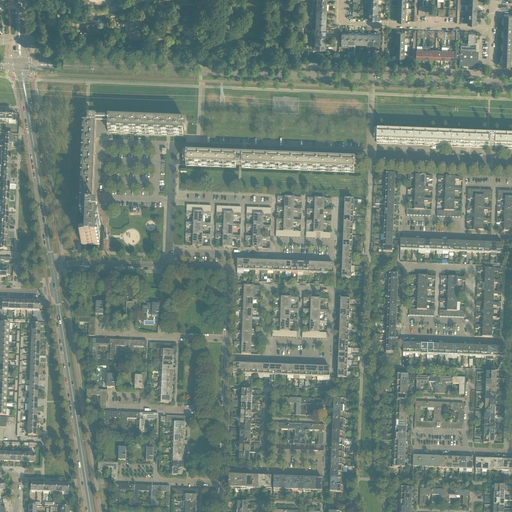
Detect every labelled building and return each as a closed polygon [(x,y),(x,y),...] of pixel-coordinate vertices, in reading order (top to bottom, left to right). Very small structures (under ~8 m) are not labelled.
[(475,43),(475,38),(476,32),(469,32),(468,37),(468,39),(466,39),(464,41),(464,43),(475,43)] [(475,50),(461,49),(456,49),(455,58),(460,59),(460,63),(477,64),(478,50),(475,50)] [(12,113),(5,113),(5,122),(8,122),(8,121),(16,121),(16,114),(12,114),(12,113)] [(98,221),(99,216),(99,214),(92,214),(94,167),(96,127),(96,120),(88,120),(88,127),(84,126),(80,213),(88,214),(87,242),(81,241),(81,245),(99,246),(100,221),(98,221)] [(183,132),(186,132),(186,124),(108,121),(108,132),(183,135),(183,132)] [(377,140),(377,143),(511,148),(511,137),(489,136),(437,134),(374,132),(374,139),(377,140)] [(357,161),(183,154),(183,161),(186,161),(186,166),(235,168),(235,167),(241,167),(241,168),(354,173),(354,168),(357,168),(357,161)] [(415,187),(420,187),(420,176),(408,176),(408,180),(411,180),(411,179),(415,179),(415,187)] [(420,176),(420,187),(425,188),(426,188),(427,179),(429,179),(429,181),(432,181),(433,177),(420,176)] [(445,188),(450,189),(450,177),(438,177),(438,181),(441,181),(441,180),(446,180),(445,188)] [(450,189),(455,189),(455,180),(459,180),(459,182),(463,182),(463,178),(450,177),(450,189)] [(415,198),(419,199),(420,187),(415,187),(408,187),(407,191),(411,191),(411,190),(415,190),(415,198)] [(419,199),(424,199),(425,190),(429,191),(429,192),(432,192),(432,188),(425,188),(420,187),(419,199)] [(445,200),(450,200),(450,189),(445,188),(442,188),(438,188),(438,192),(441,192),(441,191),(445,191),(445,200)] [(450,200),(454,200),(455,192),(459,192),(459,193),(462,193),(462,189),(455,189),(450,189),(450,200)] [(475,199),(474,208),(479,208),(480,196),(477,196),(474,196),(471,196),(467,196),(467,200),(470,200),(470,199),(475,199)] [(480,196),(479,208),(484,208),(484,199),(489,200),(489,201),(492,201),(492,197),(489,197),(486,196),(483,196),(480,196)] [(284,209),(289,209),(289,198),(277,197),(277,201),(280,202),(280,200),(285,200),(284,209)] [(505,200),(504,209),(509,209),(510,197),(507,197),(504,197),(501,197),(498,197),(497,201),(501,201),(501,200),(505,200)] [(289,209),(294,209),(294,201),(299,201),(298,202),(302,202),(302,198),(289,198),(289,209)] [(314,210),(319,210),(320,199),(307,198),(307,203),(310,203),(310,201),(315,202),(314,210)] [(416,210),(419,210),(419,199),(415,198),(407,198),(407,202),(410,202),(410,201),(414,201),(414,210),(416,210)] [(319,210),(324,210),(324,202),(329,202),(328,203),(332,204),(332,200),(320,199),(319,210)] [(419,210),(422,210),(424,211),(424,210),(424,202),(428,202),(428,203),(432,203),(432,199),(424,199),(419,199),(419,210)] [(446,211),(449,212),(450,200),(445,200),(437,199),(437,203),(440,204),(440,202),(445,202),(444,211),(446,211)] [(449,212),(452,212),(454,212),(454,203),(458,203),(458,204),(462,204),(462,200),(454,200),(450,200),(449,212)] [(474,210),(474,219),(479,219),(479,208),(474,208),(467,207),(467,211),(470,212),(470,210),(474,210)] [(284,220),(289,220),(289,209),(284,209),(277,208),(277,213),(280,213),(280,211),(284,212),(284,220)] [(479,208),(479,219),(484,219),(484,211),(488,211),(488,212),(491,212),(492,208),(484,208),(479,208)] [(504,212),(504,220),(509,220),(509,209),(504,209),(497,208),(497,213),(500,213),(500,211),(504,212)] [(289,220),(293,220),(294,212),(298,212),(298,214),(301,214),(301,210),(294,209),(289,209),(289,220)] [(314,221),(319,221),(319,210),(314,210),(307,210),(307,214),(310,214),(310,213),(314,213),(314,221)] [(319,221),(323,222),(324,213),(328,213),(328,215),(331,215),(331,211),(324,210),(319,210),(319,221)] [(194,215),(193,223),(198,223),(199,212),(196,212),(192,212),(189,212),(186,212),(186,216),(189,216),(189,215),(194,215)] [(199,212),(198,223),(203,224),(203,215),(208,215),(208,217),(211,217),(211,213),(208,213),(205,213),(202,212),(199,212)] [(224,216),(223,224),(228,225),(229,214),(226,214),(222,213),(219,213),(216,213),(216,217),(219,217),(219,216),(224,216)] [(229,214),(228,225),(233,225),(233,216),(238,216),(238,218),(241,218),(241,214),(238,214),(235,214),(232,214),(229,214)] [(254,217),(254,226),(258,226),(259,215),(256,215),(253,214),(250,214),(246,214),(246,218),(249,218),(250,217),(254,217)] [(259,215),(258,226),(263,226),(263,217),(268,218),(268,219),(271,219),(271,215),(268,215),(265,215),(262,215),(259,215)] [(473,230),(478,231),(479,219),(474,219),(467,219),(466,223),(469,223),(470,222),(474,222),(473,230)] [(479,219),(478,231),(483,231),(483,222),(488,222),(488,224),(491,224),(491,220),(484,219),(479,219)] [(285,232),(288,232),(289,220),(284,220),(276,220),(276,224),(279,224),(279,223),(284,223),(283,232),(285,232)] [(288,232),(291,232),(293,232),(293,223),(298,223),(298,225),(301,225),(301,221),(293,220),(289,220),(288,232)] [(503,232),(508,232),(509,220),(504,220),(497,220),(496,224),(500,224),(500,223),(504,223),(503,232)] [(315,233),(318,233),(319,221),(314,221),(306,221),(306,225),(309,225),(309,224),(314,224),(313,233),(315,233)] [(318,233),(321,233),(323,233),(323,225),(328,225),(328,226),(331,226),(331,222),(323,222),(319,221),(318,233)] [(193,226),(193,234),(198,235),(198,223),(193,223),(186,223),(186,227),(189,227),(189,226),(193,226)] [(198,223),(198,235),(203,235),(203,227),(207,227),(207,228),(210,228),(210,224),(203,224),(198,223)] [(223,227),(223,236),(228,236),(228,225),(223,224),(216,224),(216,228),(219,228),(219,227),(223,227)] [(228,225),(228,236),(232,236),(233,236),(233,228),(237,228),(237,229),(240,229),(240,225),(233,225),(228,225)] [(253,228),(253,237),(258,237),(258,226),(254,226),(246,225),(246,229),(249,230),(249,228),(253,228)] [(258,226),(258,237),(263,237),(263,229),(267,229),(267,230),(270,230),(271,226),(263,226),(258,226)] [(192,246),(197,246),(198,235),(193,234),(191,234),(188,234),(185,234),(185,238),(188,238),(188,237),(193,237),(192,246)] [(198,235),(197,246),(202,246),(202,238),(207,238),(207,239),(210,239),(210,235),(203,235),(198,235)] [(222,247),(227,247),(228,236),(223,236),(215,235),(215,240),(218,240),(219,238),(223,239),(222,247)] [(228,236),(227,247),(232,248),(232,239),(237,239),(237,240),(240,241),(240,236),(233,236),(232,236),(228,236)] [(253,248),(257,249),(258,237),(253,237),(246,237),(245,241),(249,241),(249,240),(253,240),(253,248)] [(258,237),(257,249),(262,249),(263,240),(267,240),(267,242),(270,242),(270,238),(263,237),(258,237)] [(486,271),(485,280),(489,280),(490,269),(478,268),(477,273),(481,273),(481,271),(486,271)] [(490,269),(489,280),(493,280),(494,272),(499,272),(499,273),(502,274),(502,269),(490,269)] [(419,287),(423,287),(423,276),(411,276),(411,280),(414,280),(414,279),(419,279),(419,287)] [(423,287),(427,288),(427,279),(432,279),(432,281),(435,281),(436,277),(423,276),(423,287)] [(449,288),(453,289),(453,277),(441,277),(441,281),(444,281),(444,280),(449,280),(449,288)] [(453,289),(457,289),(457,280),(462,280),(462,282),(465,282),(465,278),(453,277),(453,289)] [(485,283),(485,291),(489,291),(489,280),(485,280),(477,280),(477,284),(480,284),(480,283),(485,283)] [(489,280),(489,291),(493,292),(493,283),(498,283),(498,285),(502,285),(502,281),(493,280),(489,280)] [(244,289),(244,298),(248,298),(249,287),(237,286),(236,290),(240,290),(240,289),(244,289)] [(249,287),(248,298),(253,298),(254,290),(258,290),(258,291),(261,291),(261,287),(249,287)] [(419,298),(422,299),(423,287),(419,287),(411,287),(410,291),(414,291),(414,290),(419,290),(419,298)] [(422,299),(426,299),(427,290),(432,291),(432,292),(435,292),(435,288),(427,288),(423,287),(422,299)] [(96,302),(96,315),(103,315),(103,309),(106,309),(106,302),(107,300),(107,295),(107,288),(102,288),(101,288),(100,293),(101,293),(102,293),(103,294),(103,295),(103,300),(103,302),(103,303),(96,302)] [(448,300),(452,300),(453,289),(449,288),(441,288),(440,292),(443,292),(444,291),(449,291),(448,300)] [(452,300),(456,300),(457,292),(462,292),(462,293),(465,293),(465,289),(457,289),(453,289),(452,300)] [(485,294),(485,303),(489,303),(489,291),(485,291),(477,291),(477,295),(480,295),(480,294),(485,294)] [(489,291),(489,303),(493,303),(493,295),(498,295),(498,296),(501,296),(501,292),(498,292),(493,292),(489,291)] [(243,301),(243,309),(248,309),(248,298),(244,298),(236,297),(236,302),(239,302),(239,300),(243,301)] [(282,309),(286,309),(286,298),(274,297),(274,301),(277,302),(277,300),(282,300),(282,309)] [(248,298),(248,309),(253,309),(253,301),(257,301),(257,302),(261,302),(261,298),(253,298),(248,298)] [(286,309),(290,309),(290,301),(295,301),(295,302),(298,302),(298,298),(286,298),(286,309)] [(311,310),(315,310),(316,299),(303,298),(303,303),(306,303),(306,301),(312,302),(311,310)] [(419,310),(422,310),(422,299),(419,298),(410,298),(410,302),(413,302),(413,301),(418,301),(418,310),(419,310)] [(315,310),(319,310),(320,302),(325,302),(325,303),(328,303),(328,299),(316,299),(315,310)] [(426,310),(426,302),(431,302),(431,303),(435,303),(435,299),(426,299),(422,299),(422,310),(425,310),(426,310)] [(449,311),(452,311),(452,300),(448,300),(440,299),(440,303),(443,304),(443,302),(448,302),(448,311),(449,311)] [(452,311),(455,312),(456,312),(456,311),(456,303),(461,303),(461,304),(465,304),(465,300),(456,300),(452,300),(452,311)] [(127,304),(126,316),(133,317),(134,310),(137,310),(137,302),(137,301),(134,301),(131,301),(131,304),(127,304)] [(143,307),(142,313),(147,314),(147,310),(149,310),(152,311),(152,317),(159,318),(160,311),(162,311),(163,302),(160,302),(156,302),(156,305),(152,305),(149,305),(147,305),(147,307),(143,307)] [(485,306),(484,314),(488,314),(489,303),(485,303),(476,303),(476,307),(479,307),(479,306),(485,306)] [(489,303),(488,314),(492,314),(492,306),(498,306),(498,308),(501,308),(501,304),(493,303),(489,303)] [(243,312),(243,321),(248,321),(248,309),(243,309),(236,309),(236,313),(239,313),(239,312),(243,312)] [(248,309),(248,321),(252,321),(253,312),(257,312),(257,314),(260,314),(260,310),(253,309),(248,309)] [(281,320),(285,320),(286,309),(282,309),(273,309),(273,313),(277,313),(277,312),(281,312),(281,320)] [(285,320),(289,320),(290,312),(295,312),(295,314),(298,314),(298,310),(290,309),(286,309),(285,320)] [(311,321),(315,321),(315,310),(311,310),(303,310),(303,314),(306,314),(306,313),(311,313),(311,321)] [(315,321),(319,322),(319,313),(324,313),(324,315),(327,315),(328,311),(319,310),(315,310),(315,321)] [(484,317),(484,325),(488,326),(488,314),(484,314),(476,314),(476,318),(479,318),(479,317),(484,317)] [(488,314),(488,326),(492,326),(492,317),(497,318),(497,319),(500,319),(500,315),(492,314),(488,314)] [(75,318),(75,326),(80,326),(80,323),(89,323),(89,336),(95,336),(95,318),(79,318),(75,318)] [(243,323),(242,332),(247,332),(248,321),(243,321),(235,320),(235,324),(238,325),(238,323),(243,323)] [(282,332),(285,332),(285,320),(281,320),(273,320),(273,324),(276,324),(276,323),(281,323),(281,332),(282,332)] [(285,332),(288,332),(289,332),(289,323),(294,324),(294,325),(297,325),(297,321),(296,321),(289,320),(285,320),(285,332)] [(248,321),(247,332),(252,332),(252,324),(257,324),(257,325),(260,325),(260,321),(252,321),(248,321)] [(311,333),(314,333),(315,321),(311,321),(303,321),(302,325),(305,325),(306,324),(311,324),(310,333),(311,333)] [(314,333),(317,333),(318,333),(319,324),(324,325),(324,326),(327,326),(327,322),(324,322),(319,322),(315,321),(314,333)] [(483,337),(487,337),(488,326),(484,325),(475,325),(475,329),(478,329),(478,328),(484,328),(483,337)] [(488,326),(487,337),(491,337),(492,329),(497,329),(497,330),(500,330),(500,326),(492,326),(488,326)] [(242,335),(242,343),(247,343),(247,332),(242,332),(235,331),(235,336),(238,336),(238,335),(242,335)] [(247,332),(247,343),(251,344),(252,335),(256,335),(256,337),(259,337),(259,332),(252,332),(247,332)] [(92,359),(97,360),(100,360),(100,355),(97,355),(98,346),(108,346),(108,340),(93,339),(92,359)] [(110,360),(118,360),(118,356),(115,356),(116,346),(126,347),(126,346),(126,341),(111,340),(110,345),(110,346),(110,354),(110,360)] [(128,361),(131,361),(136,361),(136,357),(133,357),(134,347),(144,347),(144,341),(129,341),(128,346),(128,347),(128,355),(128,361)] [(241,355),(246,355),(247,343),(242,343),(234,343),(234,347),(237,347),(237,346),(242,346),(241,355)] [(247,343),(246,355),(251,355),(251,346),(256,347),(256,348),(259,348),(259,344),(251,344),(247,343)] [(107,375),(107,388),(114,388),(115,381),(117,381),(118,372),(118,369),(108,368),(107,375)] [(135,384),(135,389),(142,389),(142,382),(145,383),(145,374),(142,373),(139,373),(139,376),(135,376),(135,384)] [(486,373),(486,382),(491,382),(491,379),(497,379),(497,373),(486,373)] [(421,382),(428,382),(429,377),(416,376),(416,393),(421,394),(421,382)] [(435,394),(440,394),(441,377),(429,377),(428,382),(435,383),(435,394)] [(445,383),(452,383),(453,378),(441,377),(440,394),(445,395),(445,383)] [(453,378),(452,383),(459,383),(459,395),(464,395),(465,378),(453,378)] [(486,382),(486,387),(496,388),(497,379),(491,379),(491,382),(486,382)] [(486,387),(485,393),(491,393),(491,396),(496,396),(496,388),(486,387)] [(100,409),(106,409),(107,391),(87,390),(87,398),(91,398),(91,396),(101,396),(100,409)] [(242,390),(242,399),(247,399),(247,396),(252,396),(252,391),(242,390)] [(485,393),(485,401),(496,402),(496,396),(491,396),(491,393),(485,393)] [(242,399),(241,405),(252,405),(252,396),(247,396),(247,399),(242,399)] [(282,404),(289,404),(289,398),(277,398),(277,415),(282,415),(282,404)] [(296,416),(301,416),(301,399),(289,398),(289,404),(296,404),(296,416)] [(306,405),(313,405),(313,399),(301,399),(301,416),(306,416),(306,405)] [(313,399),(313,405),(320,405),(320,417),(325,417),(326,400),(325,400),(324,400),(313,399)] [(485,401),(485,410),(490,410),(490,407),(495,407),(496,402),(485,401)] [(415,402),(415,422),(418,422),(421,422),(424,423),(424,420),(421,419),(420,419),(420,408),(427,409),(428,403),(415,402)] [(432,423),(433,423),(437,423),(439,423),(440,403),(428,403),(427,409),(434,409),(434,420),(433,420),(432,423)] [(440,403),(439,423),(441,423),(444,423),(445,423),(445,420),(444,420),(444,409),(451,410),(451,404),(440,403)] [(457,424),(460,424),(463,424),(464,404),(451,404),(451,410),(458,410),(458,421),(457,421),(457,424)] [(241,405),(241,410),(246,410),(246,413),(252,414),(252,409),(252,405),(241,405)] [(485,410),(485,415),(495,416),(495,407),(490,407),(490,410),(485,410)] [(241,410),(241,419),(251,419),(252,414),(246,413),(246,410),(241,410)] [(104,412),(103,432),(108,432),(111,432),(118,433),(118,432),(118,428),(111,428),(109,428),(109,418),(119,418),(119,417),(119,412),(106,412),(104,412)] [(121,433),(129,433),(129,429),(127,428),(127,419),(137,419),(137,418),(137,413),(122,413),(122,418),(122,419),(121,427),(121,433)] [(139,427),(139,433),(147,434),(147,429),(145,429),(145,420),(155,420),(155,414),(140,413),(140,418),(140,419),(139,427)] [(485,415),(484,421),(490,421),(489,424),(495,424),(495,416),(485,415)] [(237,418),(236,420),(239,423),(239,427),(241,427),(246,427),(246,424),(251,425),(251,419),(241,419),(237,418)] [(484,421),(484,429),(495,430),(495,424),(489,424),(490,421),(484,421)] [(241,427),(240,433),(251,433),(251,425),(246,424),(246,427),(241,427)] [(276,424),(275,444),(278,444),(281,444),(282,444),(282,441),(281,441),(281,433),(281,430),(288,430),(288,424),(276,424)] [(288,424),(288,430),(295,430),(295,433),(295,441),(293,441),(293,444),(294,444),(297,445),(300,445),(300,425),(288,424)] [(300,425),(300,445),(303,445),(306,445),(306,442),(305,442),(305,434),(305,431),(312,431),(312,425),(300,425)] [(312,431),(312,434),(319,434),(319,442),(317,442),(317,445),(318,445),(321,445),(324,446),(325,426),(324,426),(312,425),(312,431)] [(484,429),(484,438),(489,438),(489,435),(494,435),(495,430),(484,429)] [(240,433),(240,438),(245,439),(245,442),(250,442),(251,433),(240,433)] [(489,438),(484,438),(483,444),(494,444),(494,435),(489,435),(489,438)] [(240,438),(240,447),(250,447),(250,442),(245,442),(245,439),(240,438)] [(146,457),(146,462),(153,462),(153,457),(154,455),(154,453),(157,453),(157,446),(157,443),(150,442),(150,449),(147,449),(146,457)] [(118,460),(126,461),(126,454),(129,454),(129,445),(126,445),(126,448),(119,448),(118,460)] [(235,447),(234,448),(238,452),(240,452),(239,455),(245,456),(245,453),(250,453),(250,447),(240,447),(235,447)] [(245,456),(239,455),(239,461),(250,462),(250,453),(245,453),(245,456)] [(112,469),(111,481),(117,482),(118,463),(98,462),(98,470),(102,471),(102,468),(112,469)] [(130,485),(115,485),(115,505),(122,505),(123,500),(120,500),(121,491),(130,491),(130,485)] [(149,486),(133,485),(133,499),(132,505),(140,506),(141,501),(138,501),(139,492),(148,492),(149,486)] [(167,487),(151,486),(151,500),(151,506),(158,506),(159,502),(156,502),(157,492),(166,493),(167,487)] [(495,486),(494,495),(499,495),(500,492),(505,492),(507,492),(507,487),(495,486)] [(425,495),(432,495),(432,490),(420,489),(419,506),(425,507),(425,495)] [(439,507),(444,507),(444,490),(432,490),(432,495),(439,496),(439,507)] [(449,496),(456,496),(456,491),(444,490),(444,507),(449,507),(449,496)] [(456,491),(456,496),(463,497),(462,508),(468,508),(468,491),(456,491)] [(494,495),(494,500),(504,501),(506,501),(506,498),(505,498),(505,492),(500,492),(499,495),(494,495)] [(494,500),(494,506),(499,506),(499,509),(504,509),(504,501),(494,500)] [(237,503),(237,511),(242,511),(242,509),(248,509),(248,503),(237,503)]
